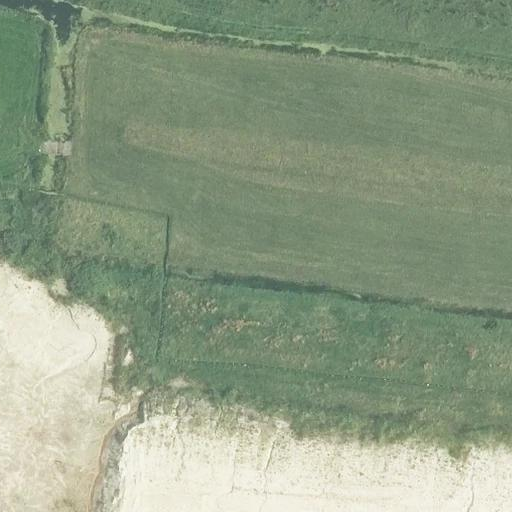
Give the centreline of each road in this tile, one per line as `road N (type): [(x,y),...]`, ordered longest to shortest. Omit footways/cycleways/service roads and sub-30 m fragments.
road 1 (track): [(39,149),(123,154),(291,91),(511,110)]
road 2 (track): [(123,154),(263,163),(336,186),(511,197)]
